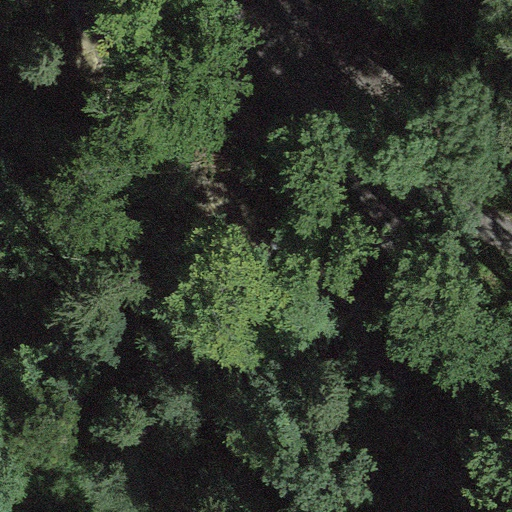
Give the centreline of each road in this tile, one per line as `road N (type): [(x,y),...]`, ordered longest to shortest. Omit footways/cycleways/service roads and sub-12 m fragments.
road 1 (track): [(511,246),(394,189),(304,120),(210,0)]
road 2 (track): [(394,189),(424,307),(511,434)]
